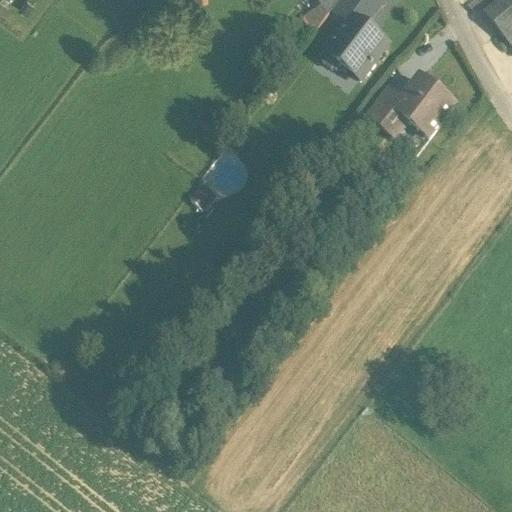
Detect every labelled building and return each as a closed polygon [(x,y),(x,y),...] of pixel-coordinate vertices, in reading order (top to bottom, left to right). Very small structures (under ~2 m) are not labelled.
[(315,0),(327,20),(342,0),(315,0)] [(380,9),(367,0),(348,0),(336,16),(349,26),(351,22),(362,31),(380,9)] [(511,0),(504,0),(484,17),(511,47),(511,0)] [(362,31),(351,22),(349,26),(324,57),(360,85),(370,72),(371,73),(375,68),(374,67),(387,50),(362,31)] [(453,113),(417,85),(400,107),(387,97),(367,123),(393,143),(405,127),(428,144),(453,113)] [(222,101),(209,112),(204,107),(194,116),(213,137),(236,116),(222,101)] [(310,235),(297,225),(290,235),(303,244),(310,235)]
